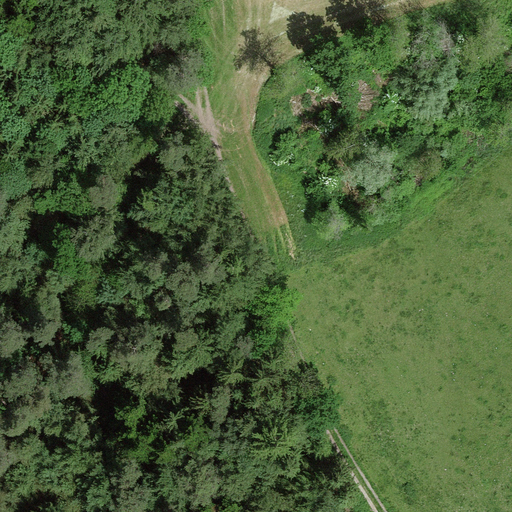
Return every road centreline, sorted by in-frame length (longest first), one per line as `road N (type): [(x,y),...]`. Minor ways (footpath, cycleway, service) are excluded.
road 1 (track): [(193,0),(216,155),(275,321),(377,511)]
road 2 (track): [(0,366),(207,88)]
road 3 (track): [(0,4),(169,86),(207,88)]
